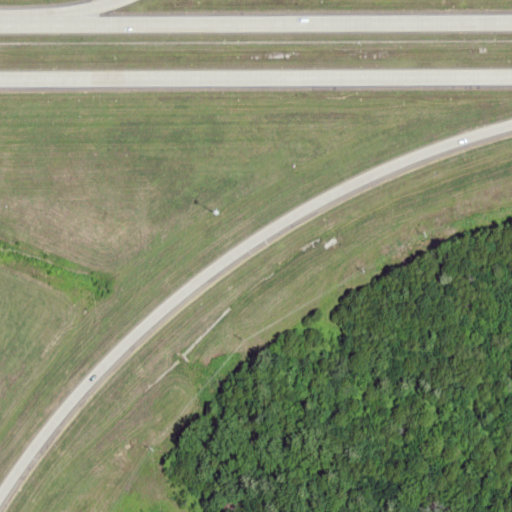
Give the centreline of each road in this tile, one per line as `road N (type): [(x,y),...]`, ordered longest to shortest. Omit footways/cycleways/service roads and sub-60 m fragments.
road 1 (motorway): [(0,500),(19,466),(135,330),(295,214),(467,134),(511,122)]
road 2 (motorway): [(0,79),(511,82)]
road 3 (motorway): [(511,21),(0,24)]
